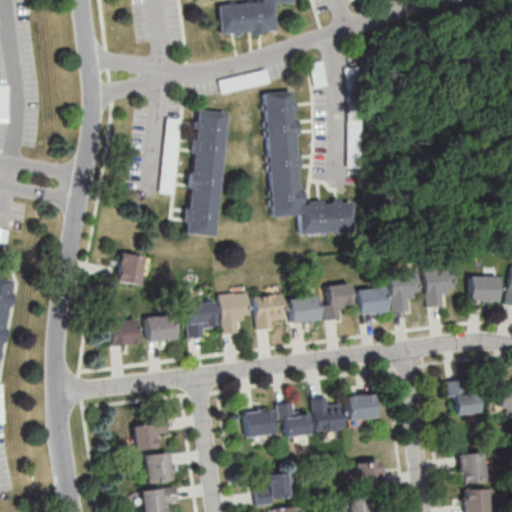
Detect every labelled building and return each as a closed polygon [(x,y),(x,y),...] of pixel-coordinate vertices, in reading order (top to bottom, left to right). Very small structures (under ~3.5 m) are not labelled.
[(290,0),(271,2),(273,28),(262,29),(262,33),(248,34),(247,31),(237,31),(238,35),(231,35),(231,32),(219,33),(216,5),(262,0),(290,0)] [(217,79),(266,67),(269,79),(220,92),(217,79)] [(346,68),(346,106),(358,106),(358,68),(346,68)] [(271,217),(298,215),(299,233),(353,230),(352,201),(301,203),(295,90),(264,92),(271,217)] [(196,111),(224,113),(212,236),(184,234),(185,221),(181,222),(183,208),(186,208),(188,188),(185,188),(186,173),(189,173),(191,152),(188,152),(190,138),(193,139),(194,129),(190,128),(191,121),(194,122),(196,111)] [(165,117),(179,119),(171,192),(157,191),(165,117)] [(138,285),(144,257),(121,252),(115,280),(138,285)] [(443,293),(454,292),(452,266),(425,268),(428,307),(444,306),(443,293)] [(389,273),(393,311),(409,310),(408,297),(419,296),(416,270),(389,273)] [(470,300),(500,300),(500,276),(470,276),(470,300)] [(323,304),(324,319),(340,318),(339,306),(353,305),(352,283),(327,285),(329,304),(323,304)] [(388,311),(386,286),(357,289),(359,314),(388,311)] [(218,294),(221,334),(237,332),(236,319),(247,318),(245,291),(218,294)] [(256,329),(272,327),(271,320),(284,319),(281,293),(252,297),(256,329)] [(320,320),(317,295),(289,298),(291,323),(320,320)] [(202,326),(215,326),(214,301),(185,303),(186,337),(203,336),(202,326)] [(175,338),(173,314),(144,317),(146,341),(175,338)] [(107,322),(110,345),(139,341),(136,318),(107,322)] [(499,406),(511,410),(511,387),(491,380),(486,396),(500,400),(499,406)] [(481,413),(480,392),(464,392),(464,381),(447,381),(448,398),(454,397),(454,414),(481,413)] [(347,419),(377,419),(377,395),(347,395),(347,419)] [(344,429),(341,402),(328,404),(327,397),(312,399),(315,432),(344,429)] [(278,403),(281,437),(310,434),(308,413),(293,415),(292,402),(278,403)] [(272,410),(242,412),(243,436),(273,434),(272,410)] [(157,434),(168,432),(167,421),(134,425),(137,451),(159,448),(157,434)] [(459,455),(463,484),(487,481),(484,452),(459,455)] [(147,483),(173,482),(171,453),(146,454),(147,483)] [(357,491),(383,490),(382,462),(357,463),(357,491)] [(272,504),(271,500),(289,499),(287,473),(263,475),(263,483),(251,484),(253,506),(272,504)] [(168,511),(168,504),(177,503),(175,487),(142,491),(144,511),(168,511)] [(465,490),(465,511),(492,511),(492,489),(465,490)] [(385,511),(385,507),(374,509),(373,497),(349,500),(350,511),(385,511)]
